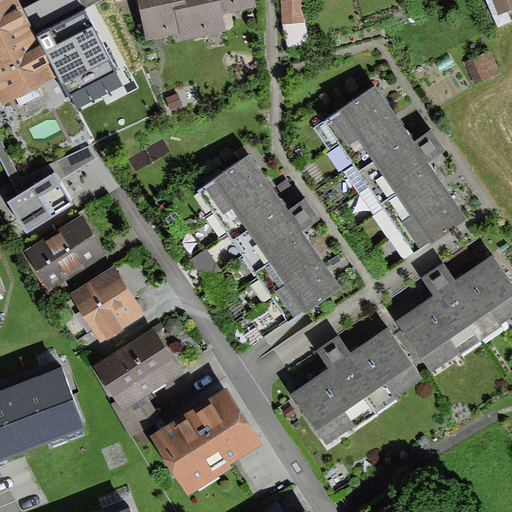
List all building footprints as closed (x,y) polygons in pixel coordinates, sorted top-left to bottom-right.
[(34,80),(44,75),(4,0),(0,0),(0,90),(3,96),(13,91),(20,105),(42,94),(34,80)] [(62,26),(68,0),(43,0),(39,20),(62,26)] [(142,0),(149,28),(160,26),(167,30),(184,26),(178,0),(142,0)] [(213,0),(178,0),(184,26),(185,33),(204,29),(208,23),(219,21),(216,8),(216,9),(213,0)] [(213,0),(216,9),(216,8),(233,5),(236,0),(213,0)] [(303,18),(302,0),(281,0),(282,22),(288,47),(308,42),(303,18)] [(511,3),(511,0),(496,0),(500,9),(511,3)] [(476,81),(497,71),(489,53),(468,62),(476,81)] [(371,87),(323,120),(414,252),(462,219),(423,162),(443,148),(429,128),(409,142),(371,87)] [(18,176),(0,140),(0,158),(12,180),(18,176)] [(297,230),(317,216),(303,196),(283,210),(246,155),(197,189),(289,320),(337,287),(297,230)] [(73,201),(54,170),(7,199),(27,230),(73,201)] [(59,275),(99,250),(80,220),(32,250),(28,244),(20,249),(53,300),(68,290),(59,275)] [(459,347),(461,350),(502,322),(500,319),(511,310),(511,277),(492,249),(457,273),(445,257),(422,273),(433,289),(396,315),(432,366),(459,347)] [(133,304),(113,271),(57,307),(77,339),(98,326),(104,335),(122,324),(116,315),(133,304)] [(353,420),(355,423),(397,395),(395,392),(422,373),(387,321),(351,346),(340,329),(316,346),(327,362),(290,388),(326,439),(353,420)] [(117,398),(110,402),(128,434),(144,425),(142,421),(157,412),(146,392),(183,368),(152,322),(93,361),(117,398)] [(62,368),(0,392),(0,451),(82,420),(62,368)] [(262,437),(227,381),(150,430),(188,490),(232,462),(230,458),(262,437)]
